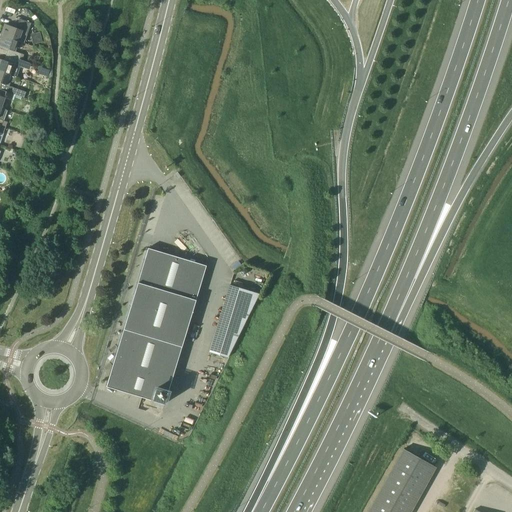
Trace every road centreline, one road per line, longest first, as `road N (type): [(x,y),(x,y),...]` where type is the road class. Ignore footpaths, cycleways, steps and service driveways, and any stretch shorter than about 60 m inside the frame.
road 1 (motorway): [(477,0),(404,206),(261,511)]
road 2 (motorway): [(348,123),(335,305),(254,511)]
road 3 (motorway): [(378,341),(508,0)]
road 4 (secondary): [(65,349),(91,287),(169,0)]
road 5 (motorway): [(378,341),(406,306),(509,118)]
road 6 (motorway): [(293,511),(378,341)]
road 7 (unclassified): [(511,484),(399,406)]
